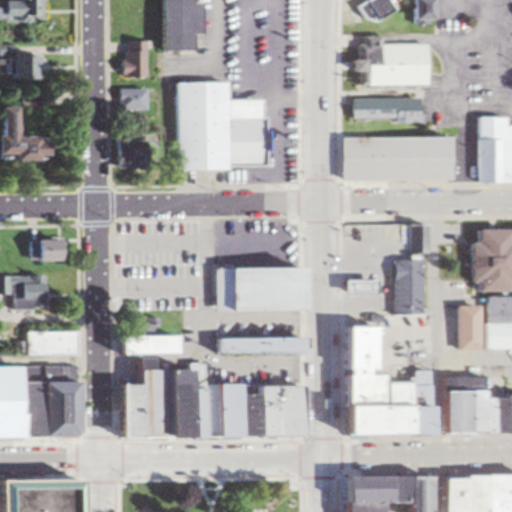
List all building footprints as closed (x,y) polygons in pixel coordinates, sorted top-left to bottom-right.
[(0,0),(0,20),(38,21),(37,0),(0,0)] [(125,0),(125,31),(139,31),(139,0),(125,0)] [(152,0),(152,51),(182,51),(182,33),(188,33),(188,0),(152,0)] [(389,11),(382,0),(356,0),(348,5),(361,27),(389,11)] [(400,0),(401,25),(421,25),(420,0),(400,0)] [(372,45),(372,36),(351,37),(352,60),(342,60),(342,71),(352,71),(352,86),(418,86),(417,44),(372,45)] [(141,42),(118,42),(118,78),(141,78),(141,42)] [(3,57),(3,78),(28,78),(28,57),(3,57)] [(170,169),(255,168),(254,99),(224,100),(224,82),(169,82),(170,169)] [(113,89),(113,110),(142,110),(142,89),(113,89)] [(410,120),(410,99),(344,99),(344,121),(410,120)] [(12,136),(12,107),(0,107),(0,156),(1,157),(1,161),(34,161),(34,137),(12,136)] [(502,117),(472,116),(472,183),(511,183),(511,124),(502,125),(502,117)] [(110,130),(110,168),(141,168),(141,141),(127,141),(127,130),(110,130)] [(334,137),(334,179),(446,179),(446,137),(334,137)] [(402,225),(402,252),(419,252),(419,225),(402,225)] [(464,243),(464,291),(507,291),(506,229),(469,230),(470,243),(464,243)] [(25,262),(57,262),(57,239),(25,239),(25,262)] [(384,314),(412,314),(412,260),(384,260),(384,314)] [(218,311),(289,311),(289,268),(217,269),(218,311)] [(41,277),(0,276),(0,294),(5,295),(5,309),(41,309),(41,277)] [(366,293),(366,280),(335,280),(335,293),(366,293)] [(511,296),(478,297),(478,349),(511,349),(511,296)] [(449,350),(472,350),(472,306),(449,306),(449,350)] [(329,327),(330,435),(424,435),(424,371),(403,371),(402,353),(370,353),(370,326),(329,327)] [(20,332),(20,356),(69,356),(69,332),(20,332)] [(105,355),(164,354),(164,336),(105,336),(105,355)] [(207,354),(294,354),(294,338),(207,338),(207,354)] [(105,438),(286,437),(286,386),(245,386),(245,394),(226,394),(226,384),(200,384),(200,363),(181,363),(181,369),(141,370),(141,359),(125,359),(125,384),(104,384),(105,438)] [(0,366),(0,437),(65,437),(65,366),(0,366)] [(427,390),(427,434),(511,433),(511,395),(473,395),(473,378),(434,378),(434,390),(427,390)] [(427,511),(511,511),(511,475),(427,477),(427,511)] [(329,511),(369,511),(369,504),(393,504),(393,511),(421,511),(422,477),(329,478),(329,511)] [(0,511),(75,511),(76,481),(0,480),(0,511)]
